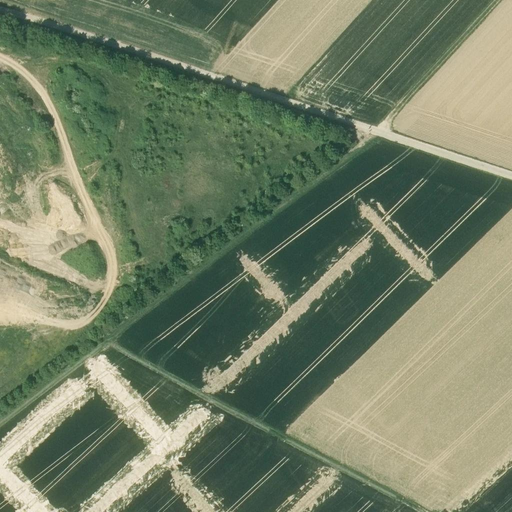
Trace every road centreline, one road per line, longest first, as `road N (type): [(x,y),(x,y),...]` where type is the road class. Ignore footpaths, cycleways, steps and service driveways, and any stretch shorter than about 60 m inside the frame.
road 1 (unclassified): [(0,15),(511,177)]
road 2 (track): [(510,0),(394,126),(107,341)]
road 3 (track): [(416,511),(107,341)]
road 4 (track): [(0,423),(107,341)]
